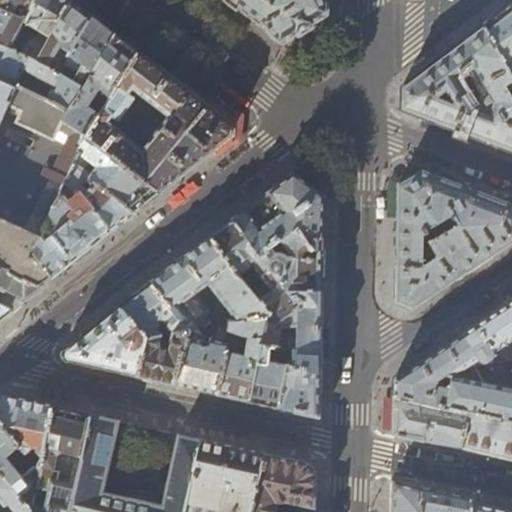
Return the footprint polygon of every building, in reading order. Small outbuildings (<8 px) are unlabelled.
[(0,0),(0,9),(26,20),(37,0),(0,0)] [(69,0),(37,0),(26,20),(25,22),(43,33),(29,41),(21,55),(36,62),(71,2),(69,0)] [(227,0),(283,44),(306,29),(318,21),(324,17),(327,16),(326,12),(323,0),(227,0)] [(75,5),(71,2),(36,62),(85,87),(115,35),(113,33),(75,5)] [(511,3),(483,25),(511,76),(511,3)] [(0,46),(8,50),(25,22),(26,20),(0,9),(0,46)] [(511,152),(511,94),(511,95),(505,86),(511,81),(511,76),(483,25),(452,49),(427,68),(401,88),(401,99),(401,111),(472,137),(511,152)] [(119,38),(115,35),(85,87),(68,112),(62,121),(86,138),(103,111),(91,103),(99,90),(111,99),(139,53),(119,38)] [(0,78),(45,100),(68,112),(85,87),(36,62),(21,55),(8,50),(0,46),(0,78)] [(231,128),(231,125),(197,99),(170,77),(139,53),(111,99),(103,111),(86,138),(160,192),(195,165),(212,151),(212,150),(231,136),(231,128)] [(174,72),(170,77),(197,99),(201,93),(174,72)] [(0,267),(40,285),(45,281),(50,277),(31,252),(36,241),(0,224),(0,124),(10,104),(24,112),(19,123),(56,140),(60,133),(72,139),(57,171),(67,176),(73,165),(86,138),(62,121),(68,112),(45,100),(0,78),(0,267)] [(73,165),(89,179),(134,213),(139,209),(160,192),(86,138),(73,165)] [(105,236),(134,213),(89,179),(73,165),(67,176),(36,241),(31,252),(50,277),(51,279),(105,236)] [(422,171),(398,185),(397,221),(396,257),(396,301),(412,309),(505,247),(511,242),(511,205),(463,187),(422,171)] [(290,174),(231,220),(260,256),(296,228),(314,250),(323,250),(323,220),(324,202),(324,196),(308,184),(293,173),(290,174)] [(212,234),(209,237),(238,277),(251,266),(269,288),(257,299),(268,312),(277,323),(298,305),(293,297),(322,293),(322,275),(323,250),(314,250),(296,228),(260,256),(231,220),(212,234)] [(195,390),(215,395),(224,342),(201,337),(196,331),(209,321),(205,317),(210,313),(195,294),(209,284),(233,315),(228,319),(228,321),(229,321),(240,321),(267,317),(268,312),(257,299),(238,277),(209,237),(177,262),(150,283),(187,332),(175,386),(195,390)] [(0,305),(10,311),(21,303),(42,286),(40,285),(0,267),(0,305)] [(147,285),(120,307),(145,340),(162,337),(154,326),(158,323),(156,321),(160,317),(174,335),(187,332),(150,283),(147,285)] [(291,350),(286,369),(320,377),(321,346),(321,337),(322,293),(293,297),(298,305),(277,323),(268,312),(267,317),(259,343),(291,350)] [(511,301),(501,309),(462,334),(479,361),(482,364),(486,364),(508,349),(509,343),(511,340),(511,301)] [(0,319),(6,314),(10,311),(0,305),(0,319)] [(63,360),(137,377),(145,340),(120,307),(113,312),(62,352),(63,360)] [(229,321),(224,342),(215,395),(242,401),(248,402),(259,343),(267,317),(240,321),(229,321)] [(156,381),(175,386),(187,332),(174,335),(162,337),(145,340),(137,377),(156,381)] [(511,390),(453,377),(479,361),(462,334),(457,337),(394,379),(393,397),(470,414),(511,423),(511,390)] [(254,404),(278,408),(286,369),(291,350),(259,343),(248,402),(254,404)] [(320,387),(320,377),(286,369),(278,408),(319,418),(320,387)] [(3,396),(0,398),(0,419),(39,471),(52,407),(49,406),(3,396)] [(427,442),(462,449),(470,414),(393,397),(392,428),(392,434),(427,442)] [(68,511),(90,415),(77,412),(52,407),(39,471),(31,509),(30,511),(68,511)] [(511,459),(511,423),(470,414),(462,449),(488,455),(489,455),(511,459)] [(187,511),(203,440),(179,435),(164,504),(103,492),(117,425),(118,421),(116,421),(90,415),(68,511),(187,511)] [(0,469),(31,509),(39,471),(0,419),(0,469)] [(255,452),(203,440),(187,511),(250,511),(262,453),(255,452)] [(314,469),(311,466),(308,464),(303,463),(262,453),(250,511),(314,511),(314,509),(315,473),(314,469)] [(0,511),(30,511),(31,509),(0,469),(0,511)] [(390,511),(420,511),(422,489),(405,485),(391,482),(390,511)] [(451,495),(422,489),(420,511),(470,511),(471,499),(451,495)] [(511,511),(511,508),(500,506),(471,499),(470,511),(511,511)]
